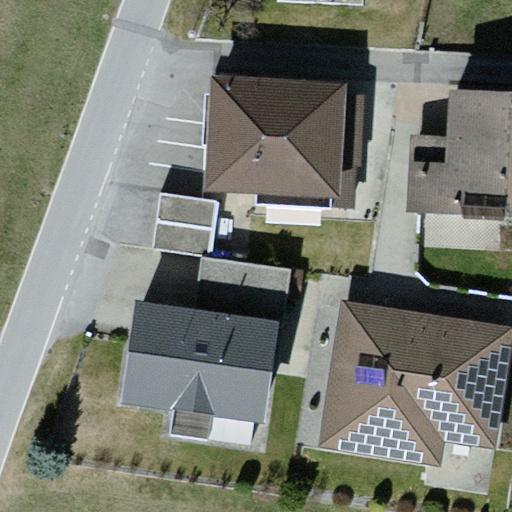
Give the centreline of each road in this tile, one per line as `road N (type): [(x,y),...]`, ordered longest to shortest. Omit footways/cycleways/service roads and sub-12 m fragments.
road 1 (residential): [(120,64),(511,80)]
road 2 (unclassified): [(0,397),(120,64)]
